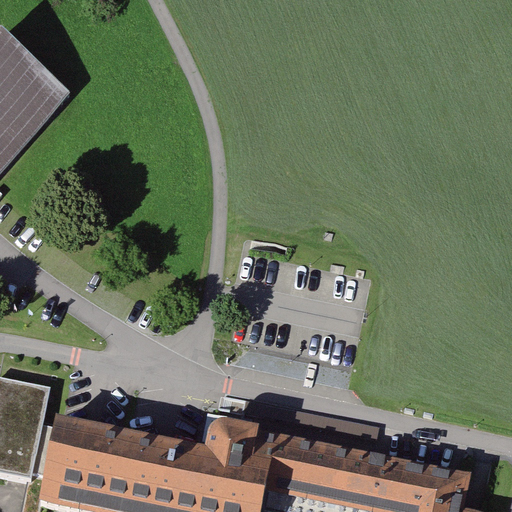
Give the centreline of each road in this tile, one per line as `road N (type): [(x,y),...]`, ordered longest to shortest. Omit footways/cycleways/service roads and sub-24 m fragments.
road 1 (residential): [(182,372),(219,268),(221,151),(197,74),(158,0)]
road 2 (residential): [(182,372),(511,449)]
road 3 (residential): [(0,344),(182,372)]
